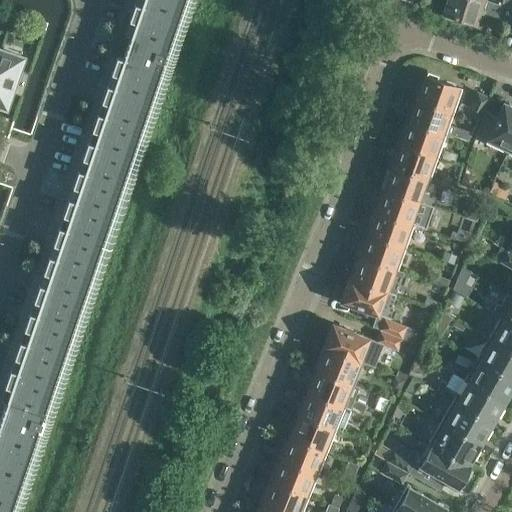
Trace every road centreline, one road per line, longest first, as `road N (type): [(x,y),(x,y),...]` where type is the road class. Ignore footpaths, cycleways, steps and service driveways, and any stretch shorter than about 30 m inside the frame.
road 1 (residential): [(215,511),(350,175),(397,28)]
road 2 (residential): [(36,161),(90,0)]
road 3 (residential): [(511,70),(397,28)]
